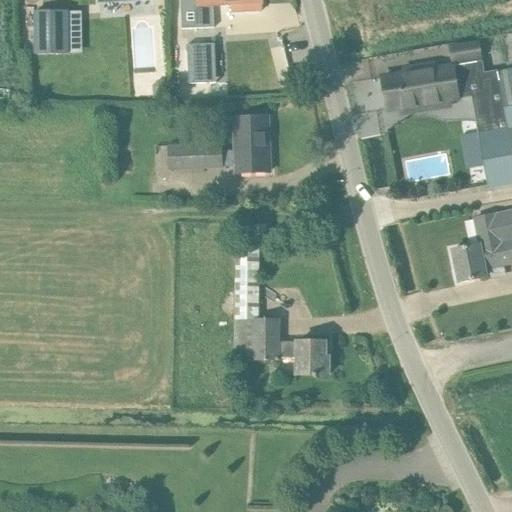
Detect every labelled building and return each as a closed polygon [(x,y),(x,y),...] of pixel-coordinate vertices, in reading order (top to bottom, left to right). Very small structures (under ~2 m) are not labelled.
[(182,29),(197,29),(197,28),(196,4),(198,4),(198,6),(212,5),(231,4),(232,11),(261,10),(261,3),(262,3),(261,0),(180,0),(181,4),(182,29)] [(68,10),(34,11),(35,53),(68,53),(68,10)] [(213,39),(188,39),(189,86),(213,86),(213,39)] [(483,73),(481,59),(483,59),(479,40),(448,46),(451,65),(438,67),(381,76),(384,93),(484,76),(483,73)] [(508,125),(477,130),(488,190),(511,185),(511,68),(498,71),(508,125)] [(471,97),(477,130),(508,125),(498,71),(497,71),(498,71),(484,74),(483,73),(484,76),(384,93),(387,110),(459,99),(471,97)] [(233,118),(235,151),(222,152),(222,144),(169,146),(169,169),(235,167),(235,172),(270,171),(268,117),(233,118)] [(511,211),(474,220),(479,244),(452,250),(458,282),(487,276),(485,269),(511,263),(511,211)] [(235,246),(234,361),(280,361),(280,358),(297,358),(297,374),(328,375),(329,356),(325,356),(325,342),(280,342),(280,319),(259,319),(260,247),(235,246)]
